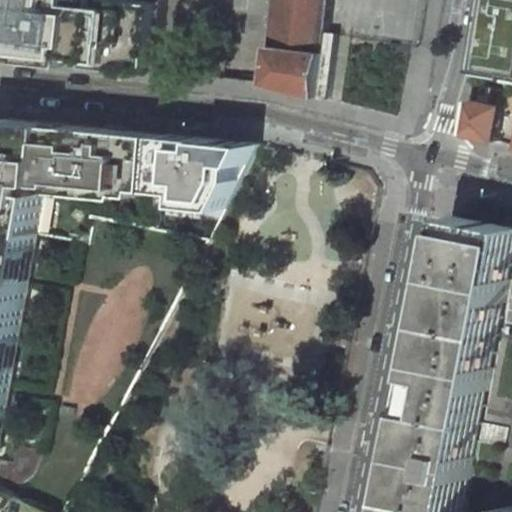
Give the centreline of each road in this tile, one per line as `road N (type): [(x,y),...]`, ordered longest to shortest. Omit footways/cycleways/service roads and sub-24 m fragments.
road 1 (residential): [(430,154),(267,113),(0,83)]
road 2 (unclassified): [(362,511),(430,154)]
road 3 (residential): [(430,154),(473,0)]
